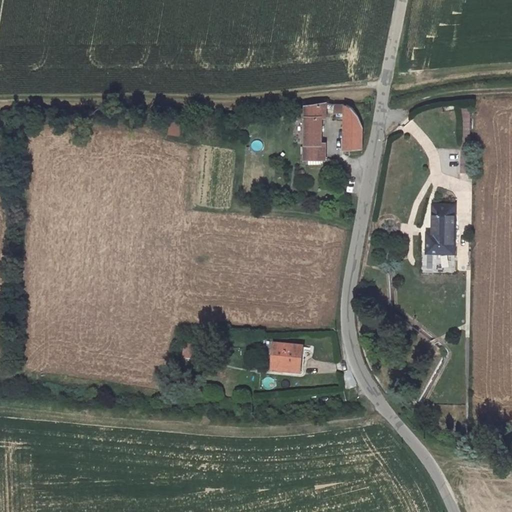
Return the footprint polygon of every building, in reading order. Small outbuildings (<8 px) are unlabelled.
[(335,104),(335,117),(344,118),(344,151),(363,151),(362,130),(358,114),(354,104),(342,103),(335,104)] [(299,108),(297,164),(319,164),(321,123),(326,123),(326,105),(299,108)] [(471,108),(454,109),(455,118),(461,118),(461,143),(471,143),(471,108)] [(168,122),(169,135),(183,135),(183,122),(168,122)] [(264,151),(262,140),(252,141),(253,152),(264,151)] [(435,235),(430,235),(430,257),(457,256),(458,207),(435,206),(435,235)] [(187,346),(185,363),(195,364),(196,356),(200,357),(201,348),(187,346)] [(273,346),(273,374),(303,374),(303,346),(273,346)]
